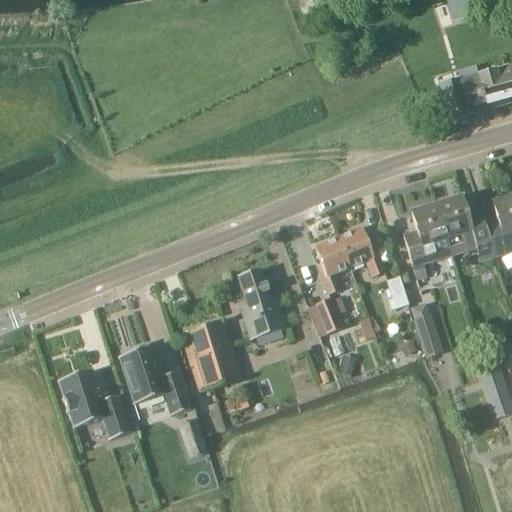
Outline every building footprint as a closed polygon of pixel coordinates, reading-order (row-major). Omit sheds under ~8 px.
[(444,0),(452,23),(474,15),(468,0),(444,0)] [(468,112),(469,117),(511,104),(511,67),(439,87),(448,118),(468,112)] [(498,224),(485,228),(494,258),(511,252),(511,197),(492,204),(498,224)] [(461,199),(436,207),(451,256),(480,248),(484,261),(494,258),(485,228),(481,214),(467,219),(461,199)] [(451,256),(436,207),(422,211),(421,208),(409,211),(411,218),(412,218),(417,234),(403,237),(415,279),(426,275),(423,265),(451,256)] [(361,230),(338,239),(349,269),(365,263),(371,279),(384,274),(372,244),(368,246),(361,230)] [(349,269),(338,239),(314,249),(321,265),(316,266),(328,296),(340,291),(334,275),(349,269)] [(269,300),(260,271),(237,278),(246,307),(240,309),(250,340),(285,329),(275,298),(269,300)] [(407,306),(398,278),(386,282),(391,301),(386,302),(389,311),(397,309),(407,306)] [(307,310),(319,340),(342,331),(330,301),(307,310)] [(441,354),(429,317),(413,322),(425,359),(441,354)] [(182,339),(185,338),(202,392),(240,380),(222,321),(180,334),(182,339)] [(412,345),(401,351),(405,359),(416,353),(412,345)] [(131,352),(132,356),(118,360),(119,362),(120,361),(135,406),(133,406),(134,408),(164,398),(170,417),(169,418),(170,419),(191,413),(190,411),(189,412),(178,377),(179,376),(178,375),(160,381),(151,351),(152,351),(151,349),(148,351),(146,347),(131,352)] [(480,366),(499,420),(511,415),(494,361),(480,366)] [(338,373),(351,378),(355,366),(342,362),(338,373)] [(91,375),(91,373),(58,384),(58,385),(60,385),(64,399),(62,400),(67,416),(69,415),(74,430),(73,430),(73,432),(104,422),(110,441),(109,441),(109,443),(130,436),(130,434),(128,435),(117,400),(119,400),(118,398),(99,404),(90,375),(91,375)]
